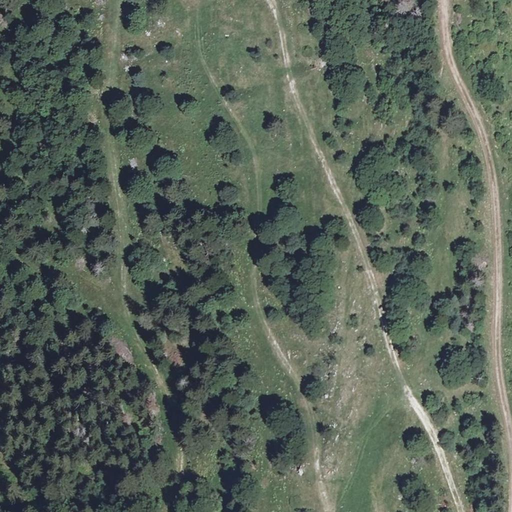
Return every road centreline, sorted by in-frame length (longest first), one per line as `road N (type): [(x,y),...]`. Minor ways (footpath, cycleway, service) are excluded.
road 1 (track): [(271,0),(290,78),(360,245),(397,375),(439,450),(460,511)]
road 2 (track): [(172,511),(181,478),(177,431),(125,294),(108,103),(118,0)]
road 3 (track): [(195,17),(211,80),(254,156),(262,323),(313,422),(330,511)]
road 4 (track): [(511,438),(498,362),(490,160),(447,49),(442,0)]
